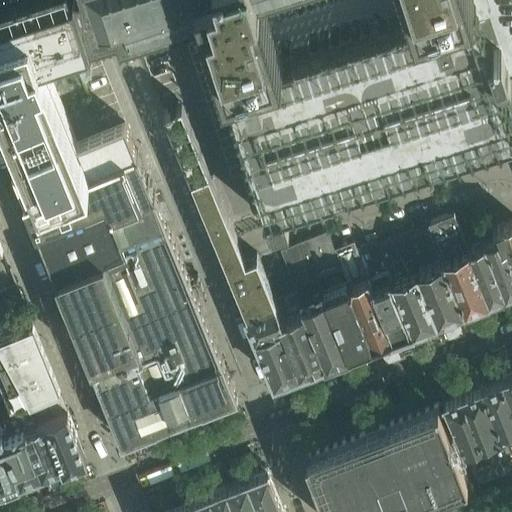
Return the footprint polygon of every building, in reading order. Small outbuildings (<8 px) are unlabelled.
[(91,34),(91,33),(80,0),(0,0),(0,92),(28,160),(13,166),(25,196),(138,150),(126,120),(78,139),(42,50),(91,34)] [(511,0),(80,0),(91,33),(109,27),(118,24),(121,34),(132,31),(203,9),(205,16),(225,79),(226,79),(267,210),(269,216),(271,222),(290,216),(286,204),(511,133),(511,123),(508,111),(499,83),(511,79),(511,77),(511,76),(511,0)] [(183,101),(164,108),(219,243),(224,255),(247,310),(277,298),(258,252),(246,257),(243,247),(238,236),(183,101)] [(138,150),(25,196),(36,224),(35,224),(92,363),(123,439),(157,425),(157,424),(204,406),(204,407),(238,394),(229,371),(156,193),(138,150)] [(489,296),(465,235),(454,210),(429,220),(439,245),(463,306),(489,296)] [(511,242),(511,218),(507,221),(496,225),(504,246),(508,244),(511,242)] [(463,306),(439,245),(429,220),(402,231),(436,317),(463,306)] [(511,287),(511,255),(508,244),(504,246),(496,225),(495,224),(482,229),(506,290),(511,287)] [(373,342),(335,247),(328,229),(305,238),(328,293),(327,293),(328,293),(350,350),(373,342)] [(506,290),(482,229),(465,235),(489,296),(506,290)] [(436,317),(402,231),(378,240),(412,326),(436,317)] [(282,247),(304,303),(327,293),(328,293),(305,238),(282,247)] [(412,326),(378,240),(377,238),(357,247),(392,334),(412,326)] [(392,334),(357,247),(354,239),(335,247),(373,342),(392,334)] [(25,304),(17,283),(0,290),(0,315),(3,314),(3,313),(25,304)] [(327,293),(304,303),(305,308),(326,360),(350,350),(328,293),(327,293)] [(277,298),(247,310),(257,335),(283,324),(280,318),(284,316),(277,298)] [(326,360),(305,308),(284,316),(280,318),(283,324),(301,370),(326,360)] [(68,408),(33,322),(0,335),(0,378),(12,407),(14,406),(46,392),(55,413),(68,408)] [(301,370),(283,324),(257,335),(275,380),(301,370)] [(511,396),(504,376),(485,383),(502,429),(511,447),(511,446),(511,396)] [(502,429),(485,383),(465,391),(489,451),(493,463),(511,455),(511,449),(511,447),(502,429)] [(489,451),(465,391),(444,399),(470,459),(489,451)] [(66,462),(48,416),(55,413),(46,392),(14,406),(15,408),(22,427),(40,472),(66,462)] [(460,456),(439,402),(384,424),(383,423),(362,431),(362,432),(307,453),(329,511),(379,511),(469,477),(464,465),(466,464),(463,455),(460,456)] [(40,472),(22,427),(15,408),(0,413),(0,422),(4,433),(3,434),(1,435),(19,480),(40,472)] [(69,409),(68,408),(55,413),(48,416),(66,462),(82,455),(83,454),(84,453),(84,452),(85,451),(84,450),(84,449),(68,409),(69,409)] [(1,435),(0,434),(0,487),(19,480),(1,435)] [(268,467),(249,475),(263,511),(286,511),(283,503),(268,467)] [(263,511),(249,475),(229,483),(241,511),(263,511)] [(467,511),(482,506),(469,477),(379,511),(467,511)] [(241,511),(229,483),(211,490),(219,511),(241,511)] [(219,511),(211,490),(193,497),(199,511),(219,511)] [(199,511),(193,497),(172,505),(175,511),(199,511)]
